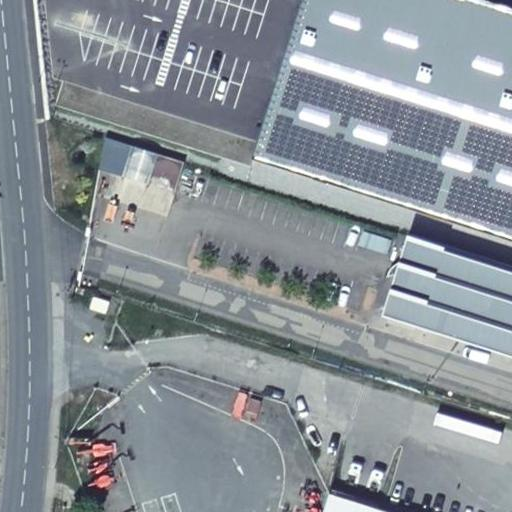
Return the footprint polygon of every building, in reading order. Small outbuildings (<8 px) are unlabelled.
[(303,0),(253,158),(511,239),(511,7),(487,0),(303,0)] [(82,154),(77,166),(91,170),(94,159),(82,154)] [(511,353),(511,264),(413,233),(389,315),(511,353)] [(330,494),(324,511),(344,511),(348,500),(330,494)] [(385,511),(348,500),(344,511),(385,511)]
